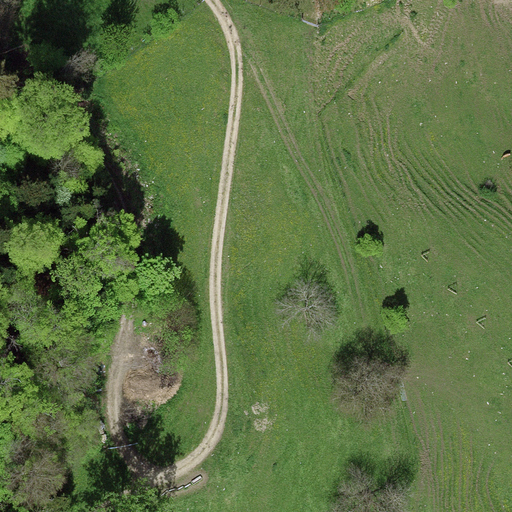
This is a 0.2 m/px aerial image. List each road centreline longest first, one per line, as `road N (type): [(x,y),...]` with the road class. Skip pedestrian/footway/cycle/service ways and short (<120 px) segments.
road 1 (track): [(212,0),(233,39),(237,87),(214,253),(222,395),(212,437),(184,467),(97,511)]
road 2 (track): [(0,73),(49,106),(92,180),(128,300),(111,404),(118,445),(151,478)]
